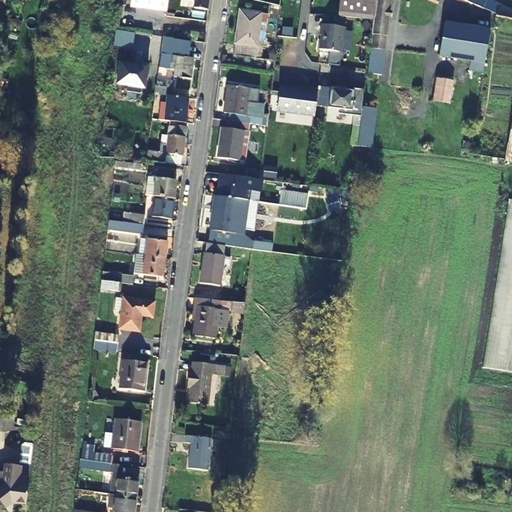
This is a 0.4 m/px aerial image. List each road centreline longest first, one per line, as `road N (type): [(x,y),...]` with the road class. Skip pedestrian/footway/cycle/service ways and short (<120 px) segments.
road 1 (residential): [(218,0),(149,511)]
road 2 (unknown): [(446,0),(431,35),(421,119)]
